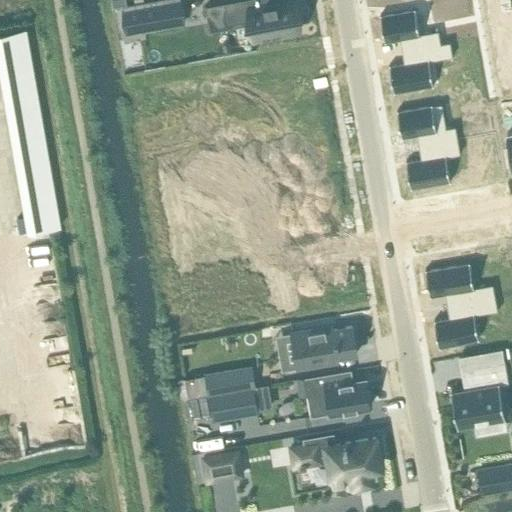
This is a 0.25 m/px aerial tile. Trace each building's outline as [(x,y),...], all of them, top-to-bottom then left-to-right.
[(125,0),(112,0),(114,8),(123,7),(127,6),(125,0)] [(235,0),(224,2),(224,4),(226,13),(228,22),(241,19),(250,17),(252,26),(254,38),(300,30),(299,26),(294,0),(290,0),(288,1),(275,3),(274,2),(274,0),(235,0)] [(127,6),(123,7),(128,34),(163,28),(159,1),(127,6)] [(381,13),(380,13),(385,41),(386,41),(386,40),(400,38),(402,50),(441,43),(441,42),(438,29),(420,33),(415,7),(414,7),(415,9),(381,15),(381,13)] [(0,46),(28,231),(62,226),(32,26),(0,30),(0,46)] [(465,54),(481,51),(478,37),(463,39),(465,54)] [(390,64),(389,64),(394,92),(395,92),(395,90),(433,84),(433,85),(434,85),(429,60),(453,55),(450,41),(441,42),(441,43),(402,50),(404,62),(390,65),(390,64)] [(398,109),(397,109),(402,137),(403,137),(403,136),(417,133),(419,146),(458,139),(455,125),(446,127),(442,103),(432,104),(432,103),(431,103),(431,104),(398,110),(398,109)] [(493,117),(475,121),(478,135),(495,132),(493,117)] [(511,131),(507,132),(495,134),(498,146),(500,158),(511,156),(511,158),(511,131)] [(407,159),(406,160),(411,188),(412,188),(412,186),(449,180),(450,181),(451,181),(446,155),(460,153),(498,146),(495,134),(495,132),(478,135),(458,139),(419,146),(421,158),(407,161),(407,159)] [(17,219),(19,234),(27,233),(24,217),(17,219)] [(461,258),(427,264),(431,289),(447,286),(449,299),(487,293),(484,278),(466,282),(461,258)] [(511,280),(501,282),(504,294),(511,292),(511,280)] [(451,313),(436,316),(440,340),(475,334),(471,310),(489,307),(487,293),(449,299),(451,313)] [(331,325),(292,332),(298,367),(326,363),(325,359),(342,356),(357,353),(356,348),(352,326),(337,328),(332,329),(332,327),(331,325)] [(464,388),(451,391),(457,426),(474,423),(505,417),(499,384),(500,384),(509,382),(505,361),(479,366),(483,385),(464,388)] [(253,368),(185,379),(188,397),(190,397),(208,394),(252,386),(253,386),(255,385),(253,368)] [(349,369),(304,377),(311,416),(370,406),(369,403),(371,403),(372,403),(369,390),(368,390),(367,390),(367,389),(365,378),(361,379),(353,380),(351,368),(349,369)] [(208,394),(190,397),(193,417),(212,413),(213,419),(257,412),(253,386),(252,386),(208,394)] [(304,444),(291,447),(294,466),(297,466),(301,465),(301,466),(307,465),(307,464),(319,462),(322,461),(321,459),(321,456),(322,456),(328,455),(331,466),(332,474),(333,474),(334,481),(335,485),(344,483),(348,483),(348,486),(373,482),(372,478),(370,467),(377,466),(381,465),(378,451),(375,437),(364,439),(336,444),(336,442),(334,432),(303,438),(304,444)] [(204,457),(208,480),(242,474),(238,453),(238,451),(204,457)] [(511,463),(478,469),(482,491),(511,485),(511,463)]
